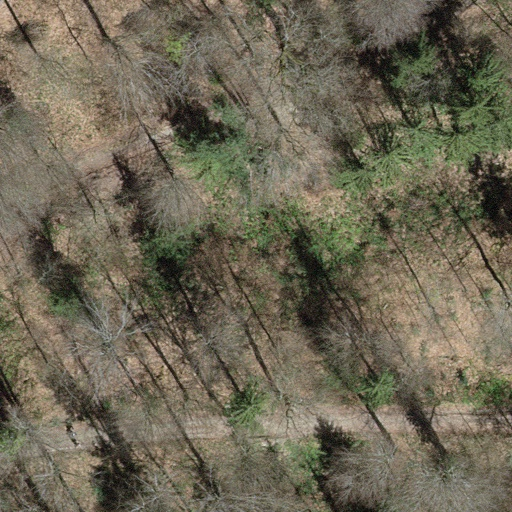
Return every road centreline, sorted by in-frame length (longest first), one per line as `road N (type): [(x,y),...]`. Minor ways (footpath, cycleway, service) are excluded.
road 1 (track): [(511,421),(178,427),(0,452)]
road 2 (track): [(0,206),(378,56),(466,0)]
